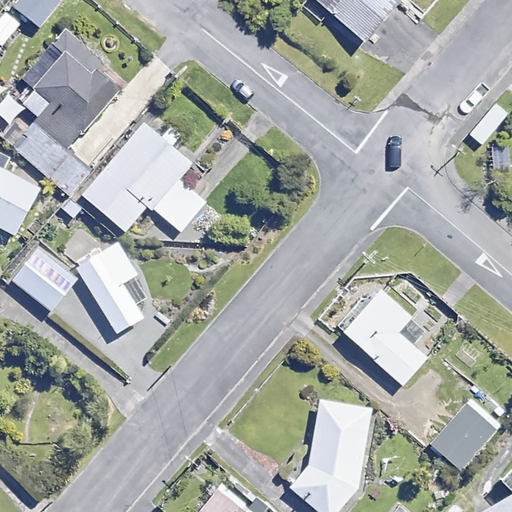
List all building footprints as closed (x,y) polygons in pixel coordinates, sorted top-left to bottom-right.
[(62,0),(12,0),(7,7),(36,31),(62,0)] [(399,0),(310,0),(364,44),(399,0)] [(100,63),(64,31),(21,79),(31,88),(17,103),(68,148),(117,93),(93,72),(100,63)] [(154,212),(180,181),(192,167),(169,148),(179,136),(166,125),(157,136),(142,124),(80,197),(122,233),(146,205),(154,212)] [(2,170),(0,169),(0,229),(12,236),(37,189),(2,170)] [(180,181),(154,212),(180,234),(206,203),(180,181)] [(134,275),(116,244),(76,268),(115,332),(139,317),(119,284),(134,275)] [(76,280),(37,248),(9,281),(48,313),(76,280)] [(376,282),(334,328),(400,388),(428,357),(410,342),(424,327),(376,282)] [(372,409),(320,398),(307,462),(286,487),(315,511),(335,511),(355,489),(372,409)] [(495,431),(465,405),(429,446),(460,472),(495,431)] [(511,511),(511,467),(497,479),(506,491),(479,511),(511,511)] [(241,511),(213,489),(194,511),(241,511)]
